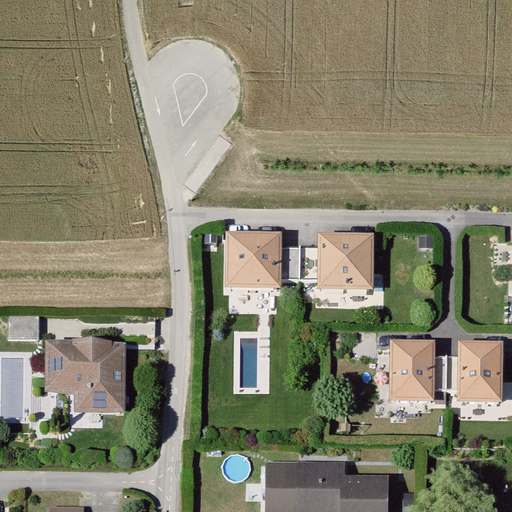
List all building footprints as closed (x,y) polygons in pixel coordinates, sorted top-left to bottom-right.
[(281,244),(225,243),(224,298),(279,299),(281,244)] [(374,245),(319,244),(318,299),(373,300),(374,245)] [(435,353),(390,351),(388,410),(433,412),(435,353)] [(504,353),(458,351),(456,411),(501,413),(504,353)] [(123,358),(43,358),(43,408),(75,408),(75,423),(123,423),(123,358)] [(340,469),(261,465),(258,511),(386,511),(388,488),(339,486),(340,469)]
